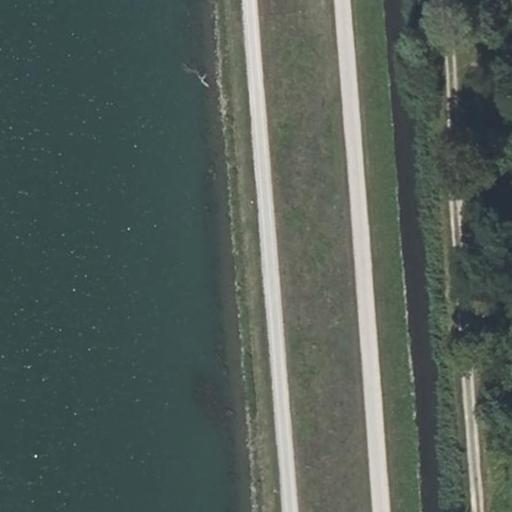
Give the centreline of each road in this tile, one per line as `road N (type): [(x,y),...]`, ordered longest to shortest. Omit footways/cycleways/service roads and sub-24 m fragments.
road 1 (track): [(289,511),(250,0)]
road 2 (track): [(343,0),(379,511)]
road 3 (track): [(451,0),(475,511)]
